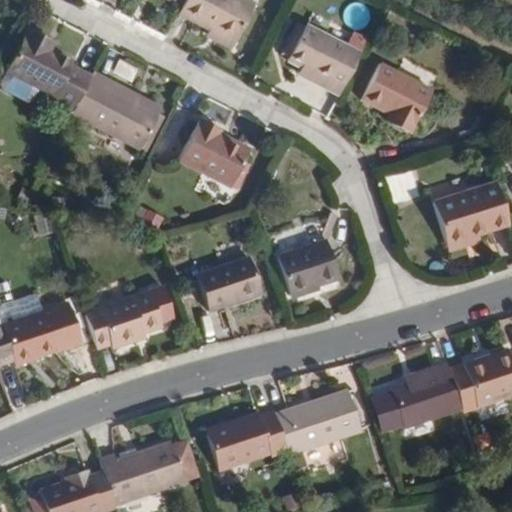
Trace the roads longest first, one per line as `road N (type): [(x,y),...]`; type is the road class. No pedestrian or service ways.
road 1 (residential): [(402,323),(340,152),(43,0)]
road 2 (residential): [(0,442),(186,377),(402,323)]
